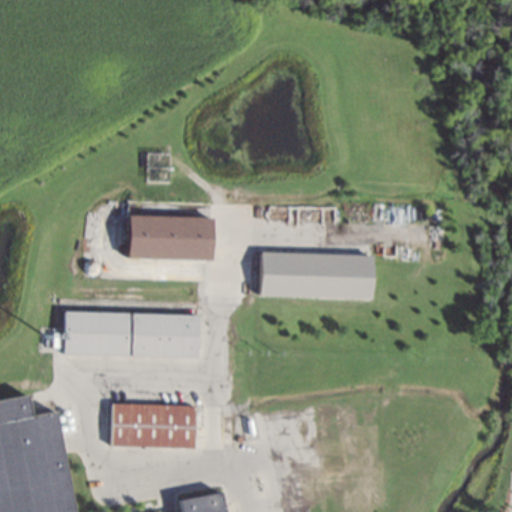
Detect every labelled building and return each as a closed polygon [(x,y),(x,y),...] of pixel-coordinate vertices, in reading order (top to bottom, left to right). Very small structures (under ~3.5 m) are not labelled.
[(146,181),(167,182),(168,153),(146,153),(146,181)] [(211,217),(210,261),(126,258),(127,214),(211,217)] [(369,298),(257,295),(258,249),(370,251),(370,255),(369,298)] [(197,315),(196,357),(62,353),(63,311),(197,315)] [(25,395),(28,413),(36,412),(53,408),(62,453),(74,511),(169,511),(179,510),(176,498),(218,489),(221,504),(222,511),(0,511),(0,397),(24,393),(25,395)] [(194,421),(193,448),(151,447),(109,445),(110,403),(194,406),(194,419),(194,421)]
